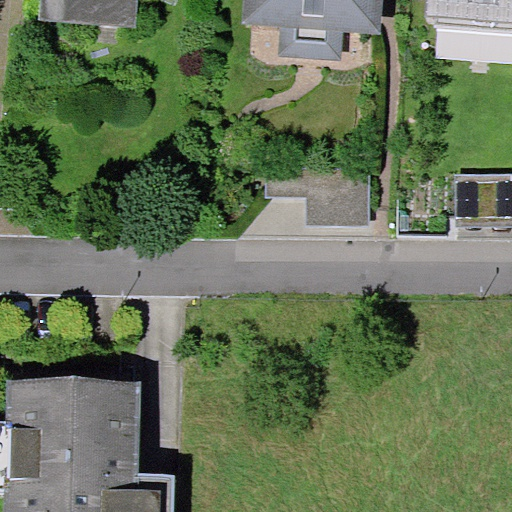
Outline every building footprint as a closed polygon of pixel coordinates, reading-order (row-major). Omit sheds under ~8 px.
[(45,0),(44,25),(134,30),(136,0),(45,0)] [(376,37),(377,0),(250,0),(249,29),(376,37)] [(511,0),(435,0),(434,22),(511,26),(511,0)] [(370,168),(268,169),(268,199),(304,199),(304,228),(370,228),(370,168)] [(511,173),(458,174),(458,224),(511,223),(511,173)] [(133,483),(136,399),(4,393),(3,422),(0,422),(0,496),(2,497),(1,511),(170,511),(172,484),(133,483)]
